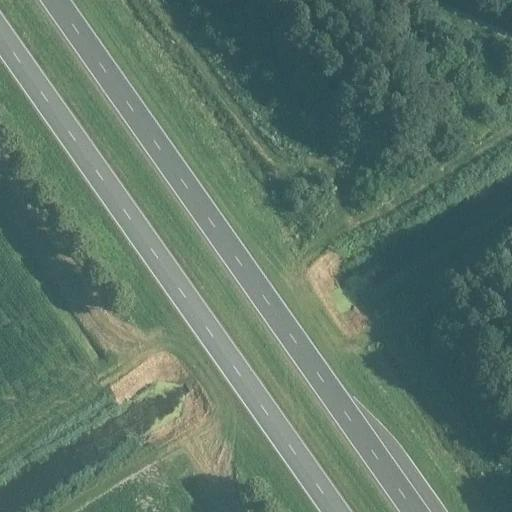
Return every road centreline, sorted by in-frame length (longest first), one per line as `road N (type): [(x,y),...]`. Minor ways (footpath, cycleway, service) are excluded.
road 1 (trunk): [(411,511),(51,0)]
road 2 (trunk): [(0,38),(332,511)]
